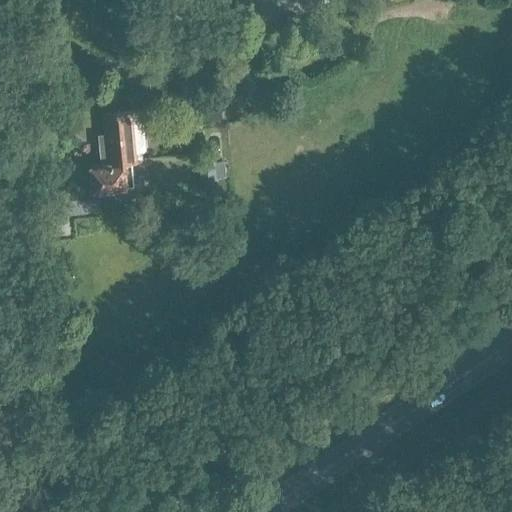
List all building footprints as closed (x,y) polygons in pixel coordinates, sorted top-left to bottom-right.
[(176,38),(189,11),(165,0),(149,0),(139,21),(176,38)] [(250,0),(258,25),(292,14),(300,12),(329,2),(328,0),(250,0)] [(193,1),(189,11),(208,19),(212,10),(193,1)] [(176,38),(176,39),(174,43),(193,52),(208,19),(189,11),(176,38)] [(159,61),(164,63),(176,39),(160,31),(152,50),(159,61)] [(174,43),(165,63),(163,66),(182,75),(193,52),(174,43)] [(108,134),(104,135),(105,146),(118,145),(120,160),(132,159),(132,158),(138,157),(137,152),(143,152),(144,151),(146,149),(143,113),(140,110),(133,111),(107,113),(108,134)] [(91,178),(89,178),(90,188),(92,188),(92,190),(95,190),(95,192),(100,192),(100,193),(129,191),(129,189),(127,170),(133,170),(132,162),(132,159),(120,160),(118,145),(105,146),(106,158),(103,159),(104,164),(102,164),(101,162),(90,163),(91,178)] [(225,161),(200,163),(201,179),(227,177),(225,161)]
